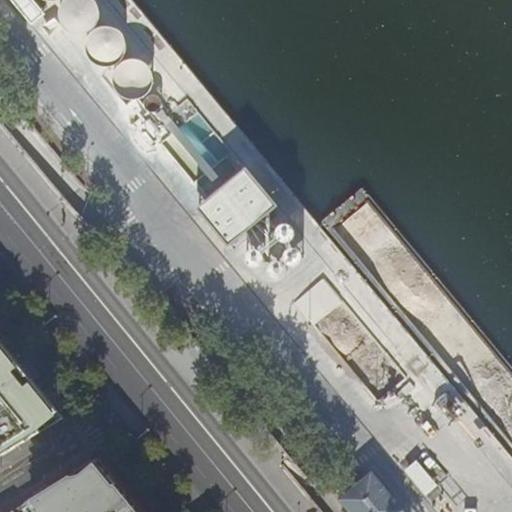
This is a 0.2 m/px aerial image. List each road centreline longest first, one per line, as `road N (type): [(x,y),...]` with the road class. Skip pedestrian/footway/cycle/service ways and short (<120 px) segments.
road 1 (primary): [(156,395),(9,215)]
road 2 (residential): [(156,395),(0,490)]
road 3 (primary): [(251,511),(156,395)]
